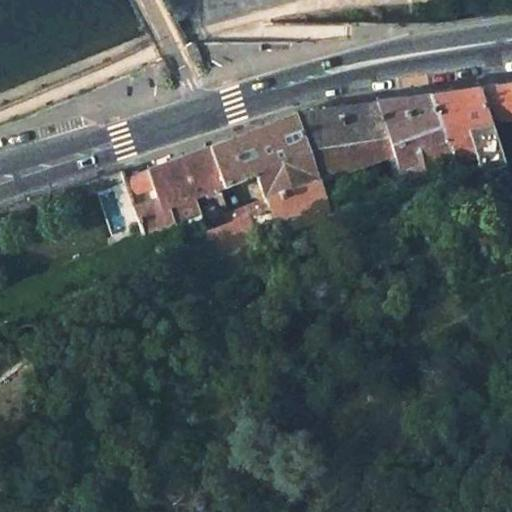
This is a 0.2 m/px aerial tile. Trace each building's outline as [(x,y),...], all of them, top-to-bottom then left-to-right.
[(453,162),(477,154),(482,171),(501,175),(488,120),(511,116),(511,80),(427,93),(448,154),(450,154),(453,162)] [(434,159),(448,154),(427,93),(372,102),(391,155),(400,179),(426,172),(423,163),(434,159)] [(319,176),(391,155),(372,102),(294,113),(319,176)] [(319,176),(294,113),(209,145),(223,185),(254,171),(265,199),(276,229),(279,228),(281,234),(329,212),(326,201),(331,199),(329,192),(324,192),(319,176)] [(148,168),(126,177),(132,193),(151,187),(154,198),(136,205),(146,234),(187,223),(199,219),(208,243),(210,242),(214,255),(276,229),(265,199),(221,218),(209,189),(223,185),(209,145),(148,168)] [(423,163),(426,172),(437,168),(434,159),(423,163)] [(196,246),(208,243),(199,219),(187,223),(196,246)]
